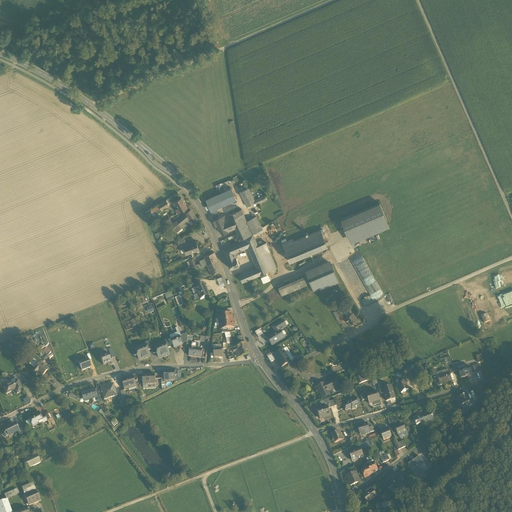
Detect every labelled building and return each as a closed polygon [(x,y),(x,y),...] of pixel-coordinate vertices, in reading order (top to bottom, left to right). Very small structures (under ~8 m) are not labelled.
[(247,207),(255,203),(254,200),(248,187),(240,191),(247,207)] [(206,200),(211,211),(216,209),(236,199),(231,188),(206,200)] [(265,195),(254,200),(255,203),(256,205),(267,200),(265,195)] [(174,201),(178,208),(185,204),(181,197),(180,198),(174,201)] [(158,205),(162,210),(169,205),(166,200),(158,205)] [(187,208),(185,204),(178,208),(176,209),(178,213),(187,208)] [(341,219),(348,238),(387,222),(379,204),(341,219)] [(186,213),(187,215),(191,220),(194,223),(198,220),(191,210),(186,213)] [(240,240),(244,238),(253,234),(247,221),(241,210),(229,215),(235,228),(237,233),(240,240)] [(182,228),(191,220),(187,215),(177,222),(182,228)] [(229,231),(235,228),(229,215),(225,217),(225,216),(224,217),(224,216),(215,220),(218,225),(225,222),(229,231)] [(256,217),(247,221),(253,234),(261,228),(256,217)] [(178,230),(178,231),(182,228),(177,222),(176,221),(172,224),(178,230)] [(225,222),(218,225),(222,234),(229,231),(225,222)] [(285,227),(291,242),(304,237),(297,222),(285,227)] [(389,228),(387,222),(348,238),(351,244),(389,228)] [(175,233),(178,230),(172,224),(170,226),(175,233)] [(304,237),(293,241),(294,243),(284,247),(290,262),(327,247),(320,230),(304,237)] [(258,246),(253,234),(244,238),(245,239),(249,248),(257,268),(239,274),(242,282),(268,271),(258,246)] [(177,240),(179,246),(186,243),(184,237),(177,240)] [(235,253),(249,248),(245,239),(223,248),(228,261),(237,258),(235,253)] [(282,243),(284,247),(294,243),(293,241),(293,239),(287,241),(282,243)] [(184,245),(186,252),(190,251),(191,252),(199,250),(196,242),(189,244),(188,243),(184,245)] [(266,242),(258,246),(268,271),(276,268),(266,242)] [(214,252),(204,256),(205,258),(207,264),(217,260),(214,252)] [(348,257),(342,260),(344,264),(341,265),(344,271),(353,267),(348,257)] [(207,264),(205,258),(199,261),(200,263),(202,267),(206,265),(207,264)] [(228,261),(230,269),(239,266),(237,258),(228,261)] [(305,270),(307,275),(332,264),(330,259),(305,270)] [(221,270),(217,260),(207,264),(206,265),(211,275),(221,270)] [(310,283),(313,289),(319,287),(320,289),(339,281),(332,264),(307,275),(310,283)] [(278,287),(281,295),(310,283),(307,275),(278,287)] [(198,293),(201,301),(205,299),(204,298),(209,296),(209,297),(210,297),(207,292),(206,292),(204,285),(196,288),(196,289),(198,293)] [(489,329),(496,326),(480,290),(474,293),(489,329)] [(174,299),(171,291),(164,294),(167,302),(174,299)] [(180,296),(175,298),(178,307),(184,305),(180,296)] [(348,320),(350,323),(357,319),(353,312),(349,314),(346,315),(346,316),(347,317),(345,318),(347,321),(348,320)] [(219,317),(220,323),(233,321),(232,314),(225,315),(219,317)] [(234,328),(233,321),(220,323),(221,330),(228,329),(234,328)] [(276,333),(267,339),(272,346),(284,339),(283,336),(281,333),(280,331),(286,327),(286,326),(284,323),(283,321),(272,328),(276,333)] [(260,330),(255,333),(258,338),(263,335),(260,330)] [(170,338),(171,340),(179,337),(181,336),(180,332),(177,333),(169,336),(170,338)] [(179,337),(182,344),(186,343),(188,336),(187,334),(181,336),(179,337)] [(173,345),(174,349),(182,346),(182,344),(179,337),(171,340),(173,345)] [(233,348),(237,358),(249,354),(245,343),(233,348)] [(157,353),(159,358),(163,356),(163,357),(166,356),(166,355),(169,354),(167,349),(166,345),(159,347),(159,345),(155,347),(154,347),(157,353)] [(137,355),(139,360),(144,358),(144,359),(147,358),(146,357),(150,356),(148,351),(146,347),(140,349),(139,347),(135,349),(137,355)] [(287,348),(283,351),(290,363),(294,360),(287,348)] [(198,350),(194,349),(193,357),(201,358),(203,350),(198,350)] [(214,350),(214,358),(219,358),(219,357),(222,357),(222,349),(218,350),(214,350)] [(281,368),(290,363),(283,351),(282,351),(281,350),(280,350),(278,351),(278,352),(278,353),(276,355),(274,356),(276,360),(281,368)] [(45,354),(50,360),(53,356),(49,351),(45,354)] [(271,363),(276,360),(274,356),(276,355),(274,352),(267,356),(271,363)] [(100,357),(103,365),(111,362),(108,354),(106,354),(101,357),(100,357)] [(34,369),(39,364),(33,359),(28,364),(34,369)] [(88,359),(78,362),(82,371),(91,367),(89,361),(88,359)] [(38,372),(42,376),(47,370),(39,363),(39,364),(34,369),(32,371),(36,374),(38,372)] [(458,371),(460,379),(472,375),(469,368),(464,369),(464,367),(463,365),(457,367),(458,371)] [(473,366),(475,374),(481,372),(479,365),(473,366)] [(165,381),(174,380),(174,376),(174,371),(164,372),(164,375),(165,381)] [(437,378),(440,386),(445,384),(444,383),(451,380),(450,375),(449,373),(437,376),(437,377),(437,378)] [(358,377),(361,384),(369,381),(366,374),(358,377)] [(143,381),(143,385),(148,384),(155,384),(155,375),(142,376),(143,381)] [(122,381),(124,389),(131,387),(131,388),(135,387),(134,382),(132,377),(128,378),(128,379),(122,381)] [(336,379),(325,385),(328,392),(329,392),(327,389),(331,388),(332,390),(339,387),(336,379)] [(14,390),(16,395),(23,392),(18,381),(11,384),(3,388),(6,394),(14,390)] [(408,391),(405,383),(402,385),(398,386),(401,394),(408,391)] [(100,388),(104,400),(117,396),(114,384),(100,388)] [(329,395),(328,392),(325,385),(317,388),(322,398),(329,395)] [(384,394),(386,402),(395,399),(391,387),(384,390),(385,394),(384,394)] [(87,399),(88,400),(95,398),(93,392),(93,390),(81,394),(83,400),(87,399)] [(369,405),(374,403),(380,402),(377,392),(367,395),(366,395),(368,400),(369,405)] [(456,400),(459,407),(465,404),(469,403),(469,402),(466,395),(456,400)] [(357,399),(352,401),(355,407),(360,405),(357,399)] [(329,402),(331,408),(338,406),(336,400),(329,402)] [(355,409),(355,407),(352,401),(351,400),(347,402),(347,404),(343,406),(345,412),(351,409),(352,410),(355,409)] [(319,415),(320,420),(323,419),(325,419),(324,418),(330,416),(328,409),(328,407),(325,408),(317,410),(319,415)] [(468,409),(467,408),(461,410),(463,416),(465,414),(469,412),(468,409)] [(32,426),(32,427),(42,422),(43,422),(41,418),(38,413),(28,419),(29,420),(32,426)] [(430,413),(422,416),(425,423),(433,420),(430,413)] [(418,426),(425,423),(422,416),(415,419),(415,420),(417,425),(418,426)] [(6,433),(8,436),(13,434),(17,432),(19,431),(18,431),(17,427),(15,428),(13,424),(3,430),(5,433),(5,434),(6,433)] [(357,426),(360,435),(366,434),(370,433),(368,428),(367,424),(357,426)] [(395,427),(398,434),(406,431),(403,424),(395,427)] [(435,428),(438,433),(444,429),(441,424),(435,428)] [(381,433),(384,440),(391,437),(388,430),(387,427),(382,429),(383,432),(381,433)] [(17,432),(21,439),(27,436),(23,428),(18,431),(19,431),(17,432)] [(331,435),(335,443),(342,440),(339,432),(331,435)] [(360,448),(361,451),(371,446),(369,441),(358,445),(360,448)] [(1,453),(6,464),(14,460),(11,454),(16,451),(16,452),(18,452),(15,447),(1,453)] [(349,453),(353,463),(359,460),(358,459),(363,456),(361,451),(360,448),(349,453)] [(22,462),(24,466),(26,470),(40,463),(36,455),(22,462)] [(387,455),(385,455),(380,457),(383,463),(386,462),(389,460),(387,455)] [(409,464),(419,479),(425,476),(420,470),(421,470),(420,468),(419,467),(422,465),(424,464),(419,456),(415,459),(412,461),(413,461),(409,464)] [(367,466),(368,467),(371,474),(374,473),(373,472),(377,471),(374,463),(372,464),(367,466)] [(371,475),(371,474),(368,467),(366,468),(364,467),(362,468),(361,470),(362,473),(365,478),(365,479),(368,477),(371,475)] [(380,484),(385,491),(394,484),(397,488),(407,481),(399,470),(398,470),(400,472),(393,477),(392,475),(380,484)] [(348,481),(350,486),(353,485),(354,485),(356,484),(360,482),(356,473),(352,474),(352,473),(349,475),(350,476),(346,477),(348,481)] [(21,488),(24,495),(35,490),(32,483),(21,488)] [(4,495),(7,500),(7,499),(19,494),(17,489),(4,495)] [(26,505),(27,506),(28,506),(40,501),(35,490),(24,495),(23,496),(27,504),(26,505)] [(363,497),(368,503),(376,497),(372,491),(367,494),(363,497)] [(11,511),(7,500),(0,502),(0,511),(11,511)]
